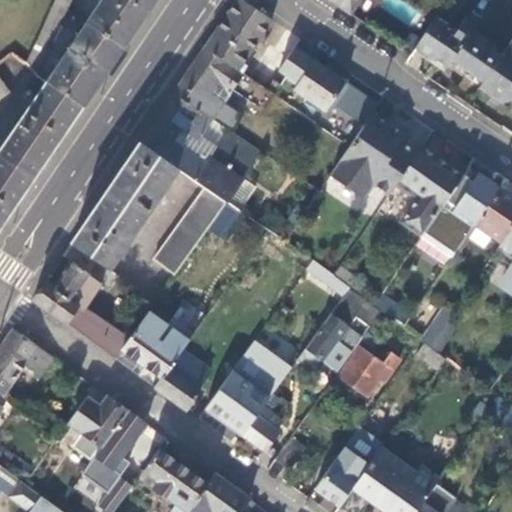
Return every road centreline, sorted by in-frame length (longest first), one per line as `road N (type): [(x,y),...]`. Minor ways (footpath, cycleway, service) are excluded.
road 1 (residential): [(300,511),(0,296)]
road 2 (secondary): [(0,288),(190,0)]
road 3 (residential): [(286,0),(511,155)]
